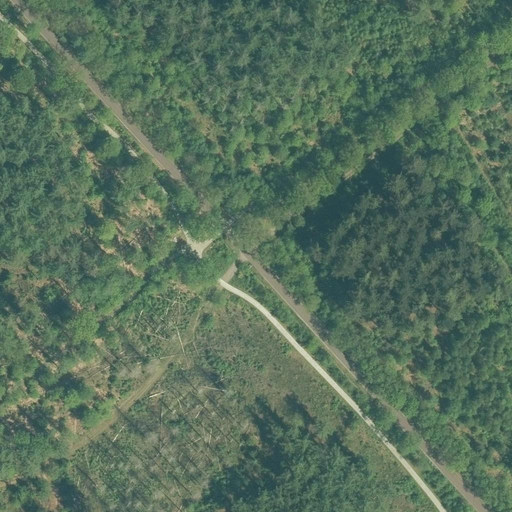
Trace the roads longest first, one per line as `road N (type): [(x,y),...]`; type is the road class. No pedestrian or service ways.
road 1 (tertiary): [(484,511),(15,0)]
road 2 (track): [(22,477),(111,422),(165,365),(243,256),(411,126)]
road 3 (track): [(511,274),(411,126)]
road 4 (track): [(411,126),(511,49)]
